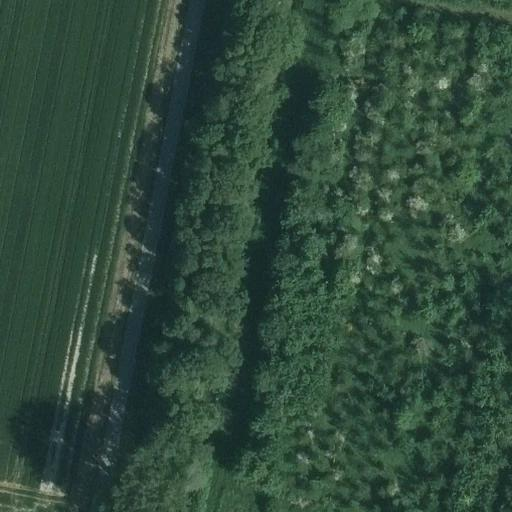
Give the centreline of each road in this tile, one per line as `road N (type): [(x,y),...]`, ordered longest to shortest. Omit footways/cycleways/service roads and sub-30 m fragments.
road 1 (track): [(205,511),(220,472),(312,0)]
road 2 (unclassified): [(95,511),(198,0)]
